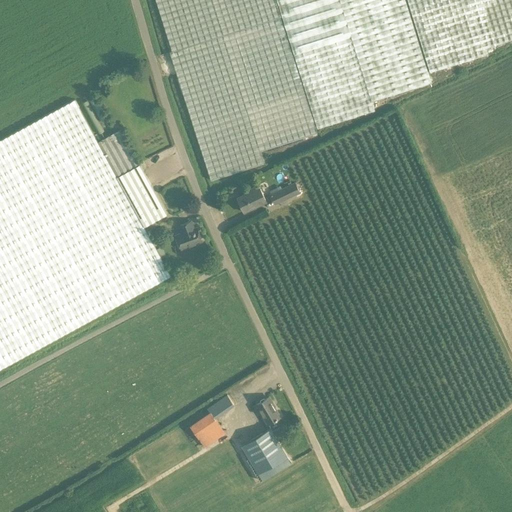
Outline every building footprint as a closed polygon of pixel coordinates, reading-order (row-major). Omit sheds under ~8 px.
[(155,0),(161,18),(169,41),(172,50),(170,52),(176,74),(189,114),(201,151),(210,180),(240,170),(264,162),(260,151),(289,142),(317,132),(300,78),(290,47),(282,22),(275,0),(155,0)] [(277,0),(280,9),(289,39),(297,65),(317,128),(343,120),(374,110),(371,100),(402,91),(431,82),(404,0),(277,0)] [(511,0),(407,0),(411,11),(420,40),(429,72),(458,63),(487,54),(486,48),(511,39),(511,0)] [(166,214),(151,187),(119,129),(97,142),(74,100),(0,139),(0,368),(170,276),(143,227),(166,214)] [(294,182),(269,193),(274,203),(299,192),(294,182)] [(252,189),(237,196),(244,211),(259,203),(258,202),(265,199),(258,184),(251,188),(252,189)] [(181,249),(202,240),(197,227),(194,228),(191,221),(179,225),(182,233),(176,235),(181,249)] [(268,396),(253,405),(257,413),(260,411),(267,423),(280,416),(268,396)] [(210,410),(189,424),(204,446),(225,432),(215,417),(210,410)] [(271,427),(241,445),(258,472),(287,454),(277,437),(271,427)]
